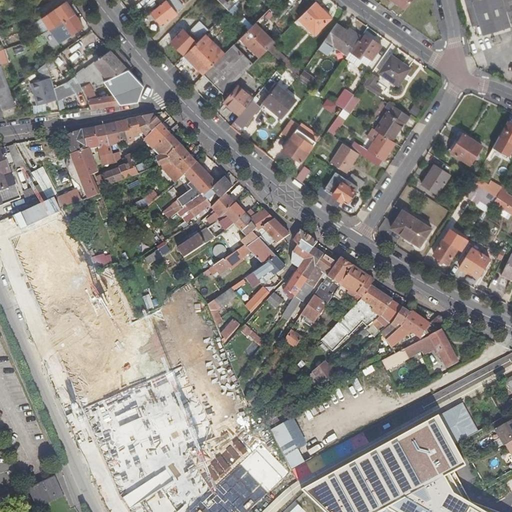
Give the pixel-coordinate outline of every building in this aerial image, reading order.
[(175,0),(168,5),(176,16),(184,10),(176,0),(175,0)] [(232,9),(223,0),(216,0),(229,12),(232,9)] [(390,0),(391,0),(394,0),(395,0),(396,4),(405,11),(412,0),(390,0)] [(510,28),(502,0),(466,0),(474,28),(480,26),(483,35),(510,28)] [(511,0),(502,0),(510,28),(511,26),(511,0)] [(51,30),(63,23),(74,16),(66,4),(41,20),(48,31),(51,30)] [(329,19),(313,4),(297,20),(313,35),(329,19)] [(168,5),(154,16),(162,27),(165,25),(166,26),(177,17),(176,16),(168,5)] [(269,12),(248,33),(240,41),(258,60),(267,51),(273,44),(257,29),(272,14),(269,12)] [(63,23),(51,30),(58,43),(83,29),(74,16),(63,23)] [(234,42),(246,31),(240,24),(228,35),(234,42)] [(198,43),(202,39),(207,34),(198,25),(188,34),(198,43)] [(354,37),(336,25),(325,40),(343,52),(354,37)] [(44,42),(52,37),(48,31),(40,36),(44,42)] [(193,45),(182,34),(171,45),(182,56),(193,45)] [(361,42),(359,40),(350,53),(359,59),(363,54),(373,60),(382,46),(366,35),(361,42)] [(202,39),(198,43),(183,58),(202,77),(222,58),(202,39)] [(76,77),(82,88),(89,85),(104,77),(106,81),(129,70),(127,69),(114,55),(108,47),(101,52),(104,56),(76,77)] [(118,51),(114,55),(127,69),(131,65),(118,51)] [(229,51),(222,58),(202,77),(222,96),(230,88),(248,70),(229,51)] [(0,59),(2,66),(3,69),(10,67),(5,54),(0,56),(0,59)] [(410,69),(392,56),(380,73),(398,85),(410,69)] [(0,102),(3,112),(17,107),(3,69),(2,66),(0,67),(0,102)] [(138,103),(143,87),(129,70),(106,81),(104,82),(115,98),(120,106),(138,103)] [(383,95),(386,81),(369,76),(365,90),(383,95)] [(59,105),(60,109),(65,108),(62,100),(83,92),(82,88),(76,77),(69,82),(54,89),(59,105)] [(285,89),(283,91),(269,79),(263,87),(267,91),(285,106),(293,96),(285,89)] [(83,92),(92,109),(120,106),(115,98),(113,98),(105,100),(97,101),(89,85),(82,88),(83,92)] [(223,103),(238,116),(252,100),(237,87),(223,103)] [(267,91),(263,87),(254,98),(258,101),(267,91)] [(335,103),(344,109),(354,95),(345,89),(335,103)] [(354,95),(344,109),(351,113),(361,99),(354,95)] [(258,101),(254,98),(252,100),(238,116),(233,122),(240,128),(260,103),(258,101)] [(406,123),(411,116),(395,105),(390,113),(388,112),(376,129),(393,140),(404,122),(406,123)] [(410,112),(418,116),(422,109),(414,105),(410,112)] [(143,134),(146,138),(160,125),(152,116),(135,119),(143,134)] [(143,134),(135,119),(127,121),(131,132),(125,134),(128,144),(135,143),(139,138),(140,136),(143,134)] [(131,132),(127,121),(116,123),(123,145),(128,144),(125,134),(131,132)] [(299,127),(290,121),(283,130),(281,133),(290,139),(283,149),(301,162),(308,152),(305,151),(308,147),(303,143),(307,137),(297,130),(299,127)] [(511,124),(508,122),(501,136),(511,141),(511,124)] [(123,145),(116,123),(104,126),(111,148),(113,147),(115,151),(117,150),(117,146),(123,145)] [(144,142),(152,150),(154,150),(170,136),(160,125),(146,138),(144,142)] [(96,147),(101,159),(114,156),(111,148),(104,126),(94,128),(98,147),(96,147)] [(82,131),(89,148),(89,149),(96,147),(98,147),(94,128),(82,131)] [(390,151),(396,142),(393,140),(376,129),(374,128),(368,136),(375,141),(369,150),(383,159),(387,153),(389,155),(391,151),(390,151)] [(89,148),(82,131),(64,137),(71,155),(89,148)] [(458,142),(454,139),(446,151),(469,164),(481,145),(462,135),(458,142)] [(170,162),(176,167),(189,155),(170,136),(154,150),(155,153),(152,154),(154,159),(154,158),(158,167),(160,166),(170,162)] [(352,136),(347,144),(355,150),(360,141),(352,136)] [(347,173),(361,154),(355,150),(347,144),(345,144),(332,163),(347,173)] [(89,148),(71,155),(67,157),(66,167),(76,188),(84,184),(90,198),(100,193),(92,175),(98,173),(89,149),(89,148)] [(0,208),(20,201),(3,151),(0,152),(0,208)] [(114,156),(117,164),(123,163),(119,155),(114,156)] [(175,182),(183,175),(196,163),(189,155),(176,167),(170,162),(160,166),(175,182)] [(114,156),(101,159),(104,167),(117,164),(114,156)] [(135,166),(131,157),(127,160),(129,164),(119,168),(124,180),(139,174),(135,166)] [(135,166),(139,174),(148,170),(147,166),(146,167),(144,162),(135,166)] [(169,220),(176,215),(186,207),(202,196),(203,197),(216,185),(196,163),(183,175),(199,192),(197,194),(194,192),(165,214),(169,220)] [(304,165),(296,178),(304,183),(312,170),(304,165)] [(448,175),(434,165),(423,182),(438,191),(448,175)] [(113,171),(118,182),(124,180),(119,168),(113,171)] [(33,176),(39,185),(48,200),(58,195),(44,170),(33,176)] [(118,182),(113,171),(103,175),(96,178),(101,187),(107,184),(108,186),(118,182)] [(358,186),(352,182),(344,177),(331,196),(324,191),(322,193),(317,189),(314,193),(322,199),(332,206),(338,198),(343,201),(345,198),(348,200),(358,186)] [(220,199),(225,194),(232,187),(223,178),(216,185),(203,197),(206,200),(213,194),(220,199)] [(352,182),(358,186),(361,188),(364,183),(356,178),(352,182)] [(294,179),(292,182),(301,189),(303,185),(294,179)] [(29,209),(48,200),(39,185),(22,193),(29,209)] [(405,207),(415,191),(406,186),(396,201),(405,207)] [(506,190),(501,187),(495,197),(511,207),(511,197),(504,193),(506,190)] [(66,210),(68,209),(75,205),(84,201),(78,189),(60,199),(66,210)] [(150,204),(158,197),(154,192),(146,198),(150,204)] [(493,197),(485,193),(483,196),(490,201),(493,197)] [(235,205),(225,194),(220,199),(212,207),(214,210),(216,212),(222,218),(224,215),(235,205)] [(206,200),(203,197),(202,196),(186,207),(194,217),(210,206),(206,200)] [(82,218),(75,205),(68,209),(75,222),(82,218)] [(235,205),(224,215),(226,218),(233,224),(246,216),(235,205)] [(280,205),(278,207),(286,213),(288,211),(280,205)] [(430,226),(402,208),(390,226),(418,245),(430,226)] [(261,227),(273,219),(263,210),(249,219),(247,221),(256,230),(253,232),(257,237),(265,232),(261,227)] [(220,223),(226,218),(224,215),(222,218),(216,212),(207,219),(212,226),(219,222),(220,223)] [(241,240),(244,244),(245,246),(257,237),(253,232),(256,230),(247,221),(249,219),(246,216),(233,224),(246,237),(241,240)] [(282,240),(289,235),(273,219),(261,227),(265,232),(257,237),(245,246),(249,250),(263,263),(274,255),(268,249),(264,245),(267,244),(268,244),(274,240),(277,243),(282,240)] [(214,237),(215,238),(219,235),(226,231),(225,230),(220,223),(219,222),(212,226),(207,229),(208,230),(214,237)] [(290,261),(299,268),(313,247),(316,242),(300,229),(293,239),(297,244),(293,250),(291,255),(290,261)] [(200,235),(192,241),(179,250),(184,258),(214,237),(208,230),(200,235)] [(192,241),(200,235),(198,233),(190,238),(192,241)] [(456,247),(443,239),(433,255),(439,260),(437,263),(443,267),(456,247)] [(249,250),(245,246),(244,244),(231,253),(212,266),(218,274),(249,250)] [(160,250),(164,256),(170,251),(166,245),(160,250)] [(323,254),(313,247),(299,268),(286,286),(283,291),(284,291),(288,288),(295,295),(323,254)] [(488,259),(470,247),(458,266),(466,271),(467,268),(478,275),(488,259)] [(147,259),(149,266),(164,256),(160,250),(147,259)] [(96,266),(113,262),(111,252),(94,257),(96,266)] [(336,263),(323,254),(295,295),(294,298),(291,302),(296,305),(300,299),(303,301),(324,272),(328,274),(336,263)] [(285,266),(274,255),(263,263),(247,275),(254,284),(271,272),(274,275),(285,266)] [(511,255),(510,255),(500,274),(511,279),(511,255)] [(339,257),(336,263),(328,274),(326,277),(332,280),(322,295),(320,293),(317,297),(314,295),(302,312),(313,319),(324,304),(340,282),(352,265),(339,257)] [(369,287),(373,280),(352,265),(340,282),(358,294),(363,288),(367,290),(369,287)] [(39,309),(34,310),(59,375),(133,346),(104,272),(35,299),(39,309)] [(243,287),(237,290),(243,301),(249,298),(243,287)] [(246,306),(251,311),(269,292),(263,287),(255,296),(255,297),(246,306)] [(389,300),(369,287),(367,290),(363,297),(327,333),(338,343),(345,335),(347,337),(361,321),(356,316),(367,303),(372,307),(370,311),(378,315),(382,312),(390,301),(389,300)] [(288,288),(284,291),(294,298),(295,295),(288,288)] [(358,294),(363,297),(367,290),(363,288),(358,294)] [(216,311),(236,296),(229,289),(207,305),(215,323),(220,321),(216,311)] [(282,301),(273,293),(267,299),(276,308),(282,301)] [(382,312),(378,315),(367,325),(370,329),(369,330),(371,333),(379,326),(383,329),(391,320),(400,307),(390,301),(382,312)] [(296,305),(291,302),(282,315),(287,319),(296,305)] [(329,307),(324,304),(313,319),(312,321),(316,324),(329,307)] [(391,320),(383,329),(379,333),(384,340),(399,325),(408,312),(400,307),(391,320)] [(409,311),(408,312),(399,325),(384,340),(392,350),(402,345),(399,339),(401,338),(405,343),(449,320),(438,315),(428,323),(409,311)] [(290,329),(295,321),(292,319),(290,321),(287,319),(282,315),(278,321),(290,329)] [(222,337),(221,338),(222,343),(235,330),(240,324),(234,319),(221,335),(222,337)] [(240,328),(261,346),(264,341),(244,323),(240,328)] [(457,361),(440,328),(386,356),(390,365),(421,349),(422,352),(432,347),(434,350),(436,349),(446,367),(457,361)] [(284,337),(295,345),(301,336),(290,329),(284,337)] [(323,360),(309,372),(310,373),(321,386),(334,375),(332,372),(346,362),(337,350),(324,362),(323,360)] [(246,397),(254,403),(258,397),(249,391),(246,397)] [(86,406),(99,432),(120,422),(107,396),(86,406)] [(194,414),(198,425),(211,420),(207,409),(194,414)] [(506,511),(472,499),(456,476),(473,466),(442,415),(303,491),(325,511),(388,511),(389,511),(506,511)] [(511,419),(511,418),(493,428),(503,445),(504,444),(511,457),(511,419)] [(177,467),(204,454),(194,433),(166,445),(177,467)] [(207,451),(219,447),(216,437),(204,441),(207,451)] [(468,485),(479,478),(472,467),(461,474),(468,485)] [(204,511),(183,472),(153,488),(158,499),(149,504),(143,493),(119,506),(122,511),(204,511)] [(64,496),(55,477),(30,489),(39,507),(64,496)] [(145,494),(150,503),(157,498),(152,490),(145,494)]
